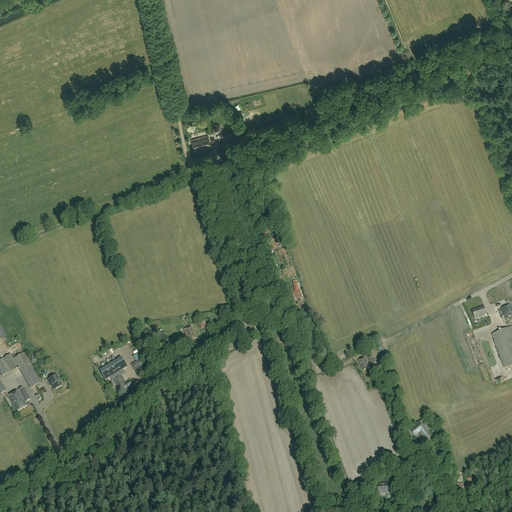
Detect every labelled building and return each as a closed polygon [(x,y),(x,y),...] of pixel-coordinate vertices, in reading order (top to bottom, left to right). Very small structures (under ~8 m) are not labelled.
[(217,134),(221,130),(220,125),(215,124),(212,127),(212,132),(217,134)] [(237,130),(224,135),(226,141),(239,136),(237,130)] [(208,136),(191,140),(194,151),(200,150),(200,149),(210,146),(208,136)] [(297,282),(293,282),(295,291),(292,293),(295,300),(299,298),(299,299),(302,297),(298,290),(297,282)] [(505,319),(511,315),(511,307),(511,305),(501,309),(505,319)] [(484,306),(472,311),(475,318),(487,314),(484,306)] [(192,325),(191,326),(191,327),(184,330),(188,341),(197,338),(192,325)] [(511,327),(492,335),(505,368),(511,365),(511,327)] [(377,349),(381,360),(386,357),(385,354),(384,355),(381,347),(377,349)] [(40,382),(30,366),(32,365),(25,352),(13,359),(11,354),(0,359),(0,372),(2,377),(18,367),(20,371),(30,388),(40,382)] [(121,358),(116,361),(122,370),(127,367),(121,358)] [(137,374),(146,368),(140,358),(131,364),(137,374)] [(364,370),(370,367),(365,358),(359,361),(364,370)] [(116,361),(111,364),(117,373),(122,370),(116,361)] [(386,369),(383,363),(376,366),(379,373),(386,369)] [(111,364),(106,367),(112,377),(117,373),(111,364)] [(106,367),(100,371),(106,380),(110,378),(112,377),(106,367)] [(52,384),(55,390),(62,386),(56,375),(48,380),(51,385),(52,384)] [(114,380),(121,392),(132,385),(129,381),(126,383),(121,376),(114,380)] [(24,387),(8,396),(17,411),(27,405),(25,402),(30,399),(24,387)] [(429,436),(424,427),(421,423),(411,431),(414,436),(421,431),(426,438),(429,436)] [(388,493),(388,484),(378,485),(379,489),(378,489),(378,494),(388,493)]
